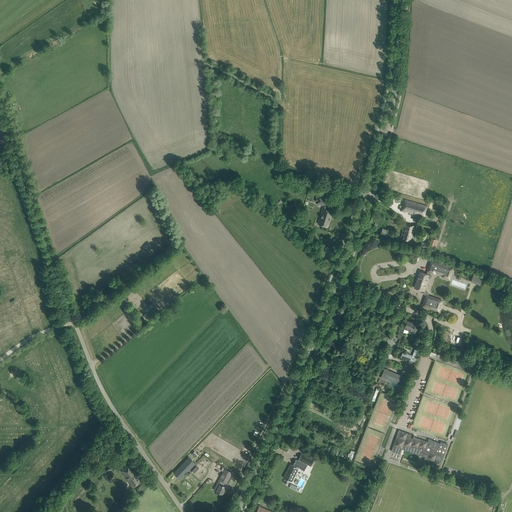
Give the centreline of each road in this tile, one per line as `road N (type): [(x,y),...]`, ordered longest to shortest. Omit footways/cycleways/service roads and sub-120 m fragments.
road 1 (unclassified): [(183,511),(97,380),(13,140)]
road 2 (tertiary): [(335,283),(391,104),(400,0)]
road 3 (tertiary): [(237,511),(335,283)]
